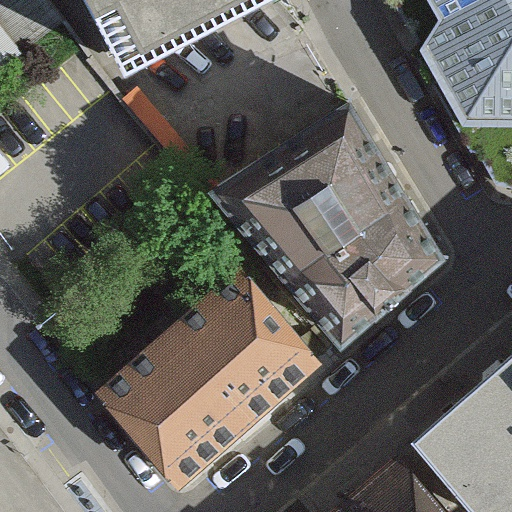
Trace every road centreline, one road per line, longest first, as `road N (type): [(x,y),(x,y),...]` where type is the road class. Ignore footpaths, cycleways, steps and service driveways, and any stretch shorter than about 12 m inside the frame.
road 1 (unclassified): [(511,272),(227,511)]
road 2 (residential): [(511,252),(394,103),(341,0)]
road 3 (unclassified): [(0,309),(158,511)]
